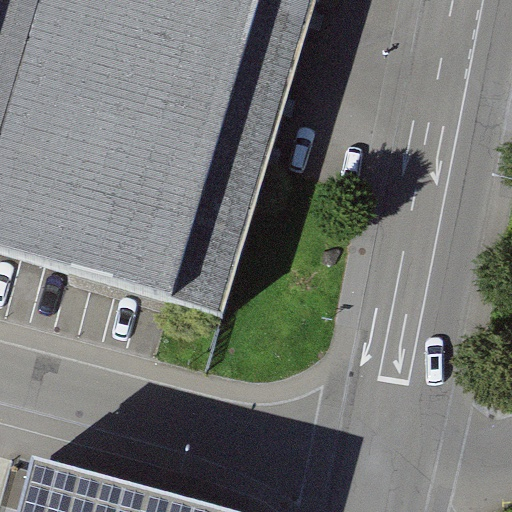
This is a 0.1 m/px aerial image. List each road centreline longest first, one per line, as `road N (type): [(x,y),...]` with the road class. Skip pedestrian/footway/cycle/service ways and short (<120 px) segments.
road 1 (residential): [(483,0),(385,473)]
road 2 (residential): [(0,371),(385,473)]
